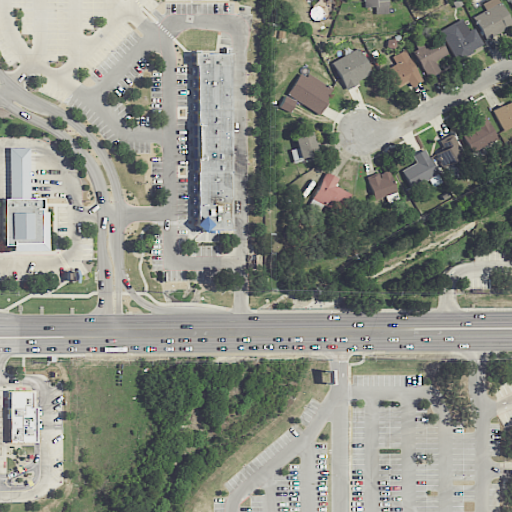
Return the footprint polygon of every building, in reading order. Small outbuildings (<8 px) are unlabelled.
[(374,7),(374,14),(387,13),(386,0),(362,0),(363,8),(374,7)] [(485,10),(473,17),(485,40),(511,25),(498,0),(488,0),(481,4),(485,10)] [(440,29),(454,60),(483,46),(474,28),(468,31),(462,19),(440,29)] [(413,48),(427,77),(439,72),(434,60),(447,54),(439,36),(413,48)] [(372,75),(359,48),(331,61),(344,88),(372,75)] [(410,87),(422,80),(405,49),(392,57),(396,64),(384,70),(394,89),(407,82),(410,87)] [(229,229),(229,52),(191,53),(191,65),(194,65),(195,221),(191,224),(200,232),(203,229),(229,229)] [(317,114),(332,89),(301,70),(286,95),(317,114)] [(278,107),(289,112),(295,100),(284,95),(278,107)] [(511,99),(492,110),(503,130),(511,125),(511,99)] [(472,120),(476,127),(462,135),(472,152),(497,138),(483,114),(472,120)] [(289,150),(294,165),(319,157),(312,131),(293,136),(297,148),(289,150)] [(443,149),(438,151),(447,173),(450,171),(447,164),(463,158),(453,133),(439,139),(443,149)] [(2,198),(9,198),(9,173),(8,147),(29,147),(29,173),(29,198),(40,198),(41,212),(47,211),(48,250),(12,250),(12,245),(2,245),(2,198)] [(428,178),(432,187),(440,182),(425,149),(412,155),(416,163),(401,170),(409,187),(428,178)] [(373,200),(396,192),(388,170),(366,177),(373,200)] [(352,194),(335,186),(338,178),(324,172),(309,206),(319,210),(321,206),(343,215),(352,194)] [(33,445),(34,392),(7,392),(8,445),(33,445)]
